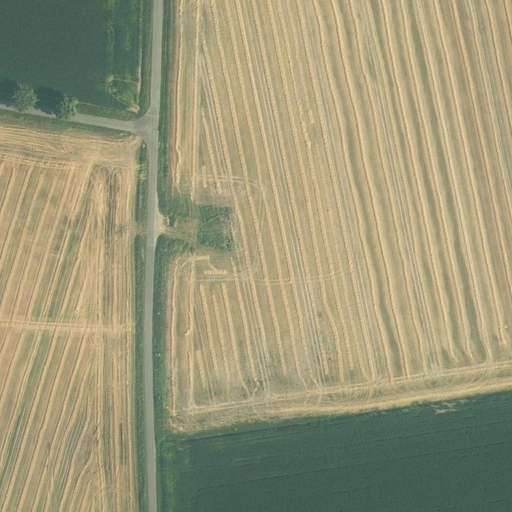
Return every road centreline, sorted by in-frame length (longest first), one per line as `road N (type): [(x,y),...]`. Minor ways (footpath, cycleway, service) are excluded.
road 1 (unclassified): [(151,132),(152,511)]
road 2 (unclassified): [(151,132),(0,105)]
road 3 (unclassified): [(157,0),(151,132)]
